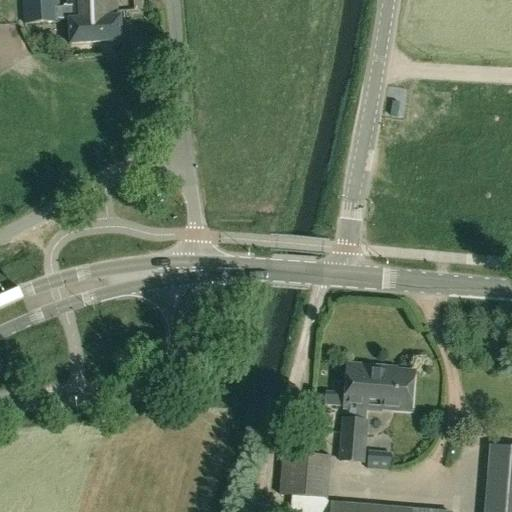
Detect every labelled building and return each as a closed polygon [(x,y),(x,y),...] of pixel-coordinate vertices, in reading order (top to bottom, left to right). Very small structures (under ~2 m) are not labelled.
[(59,0),(22,0),(25,24),(59,22),(59,20),(69,20),(68,7),(60,8),(59,0)] [(115,0),(67,0),(68,7),(69,20),(70,45),(121,42),(120,16),(116,16),(115,0)] [(133,0),(134,11),(144,10),(143,0),(133,0)] [(392,100),(390,115),(397,116),(399,101),(392,100)] [(368,404),(380,405),(380,409),(411,412),(414,374),(385,372),(385,369),(347,367),(344,409),(367,411),(368,404)] [(339,461),(363,463),(365,435),(342,433),(339,461)] [(511,511),(511,449),(491,447),(485,511),(511,511)] [(432,511),(330,504),(325,499),(328,458),(282,454),(279,495),(291,496),(289,511),(432,511)]
